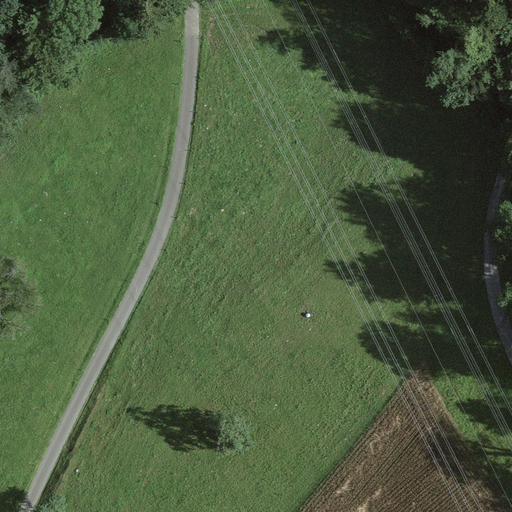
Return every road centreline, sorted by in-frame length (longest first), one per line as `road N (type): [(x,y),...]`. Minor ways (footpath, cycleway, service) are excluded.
road 1 (track): [(24,511),(158,242),(173,195),(187,104),(187,0)]
road 2 (track): [(511,357),(493,311),(487,230),(511,148)]
